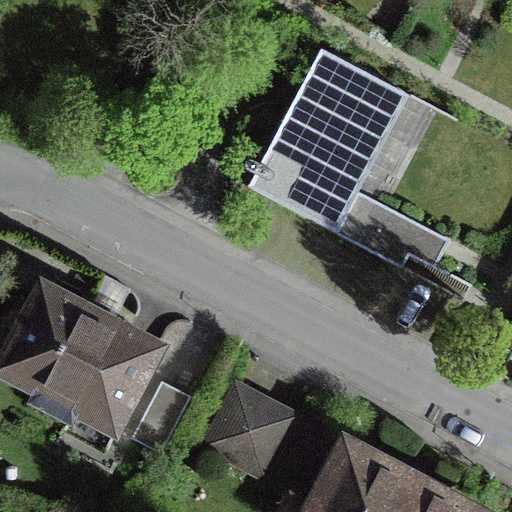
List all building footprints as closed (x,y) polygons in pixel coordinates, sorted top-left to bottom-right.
[(451,239),(358,190),(409,93),(321,46),(260,163),(253,160),(252,159),(251,159),(250,159),(249,160),(248,160),(247,161),(246,162),(246,163),(245,164),(245,166),(245,167),(246,167),(246,168),(247,169),(248,170),(254,173),(247,186),(466,302),(473,288),(435,268),(443,254),(451,239)] [(26,316),(0,366),(0,370),(38,390),(32,401),(70,420),(75,409),(116,430),(160,346),(43,284),(26,316)] [(176,388),(162,380),(132,438),(161,453),(191,396),(176,388)] [(265,401),(236,387),(206,444),(263,474),(293,416),(265,401)] [(475,511),(420,483),(347,444),(310,511),(475,511)]
